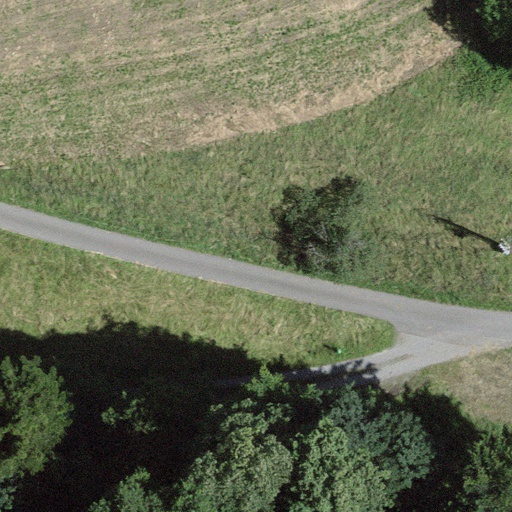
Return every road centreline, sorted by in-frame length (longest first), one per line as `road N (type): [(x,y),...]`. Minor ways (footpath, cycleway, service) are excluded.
road 1 (residential): [(0,209),(330,293),(511,319)]
road 2 (track): [(504,319),(340,367),(0,400)]
